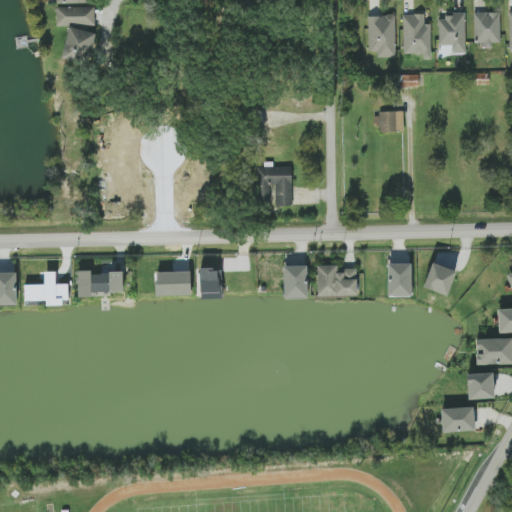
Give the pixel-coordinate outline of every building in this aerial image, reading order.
[(95,6),(56,7),(56,26),(95,26),(95,6)] [(500,12),(474,13),(474,43),(483,43),(483,48),(493,48),(492,42),(500,42),(500,12)] [(431,24),(425,24),(425,14),(403,14),(403,54),(423,54),(423,59),(431,59),(431,24)] [(396,57),(395,15),(368,16),(368,52),(376,51),(377,57),(396,57)] [(465,15),(438,15),(439,45),(452,45),(452,53),(466,53),(465,15)] [(61,59),(89,66),(97,33),(69,27),(61,59)] [(418,74),(400,75),(400,87),(419,87),(418,74)] [(379,132),(404,131),(403,112),(373,112),(374,124),(379,124),(379,132)] [(292,166),(255,167),(256,205),(293,204),(292,166)] [(447,296),(456,271),(432,262),(423,287),(447,296)] [(386,264),(387,264),(387,263),(411,263),(411,292),(412,292),(412,295),(411,295),(411,296),(410,296),(410,297),(389,297),(389,296),(388,296),(387,266),(386,266),(386,264)] [(283,266),(284,299),(308,298),(307,265),(283,266)] [(318,296),(357,296),(357,270),(337,270),(337,265),(317,265),(318,296)] [(200,299),(222,299),(221,269),(200,269),(200,299)] [(25,285),(25,300),(46,300),(46,303),(69,303),(68,284),(56,284),(56,271),(44,272),(45,284),(25,285)] [(155,296),(191,295),(191,271),(155,272),(155,296)] [(0,305),(17,305),(17,272),(0,272),(0,305)] [(123,292),(123,272),(77,273),(78,297),(92,297),(91,293),(123,292)] [(511,308),(498,309),(499,333),(511,332),(511,308)] [(511,337),(476,339),(476,365),(511,363),(511,337)] [(468,399),(494,398),(493,372),(467,374),(468,399)] [(475,431),(474,407),(441,408),(442,432),(475,431)]
